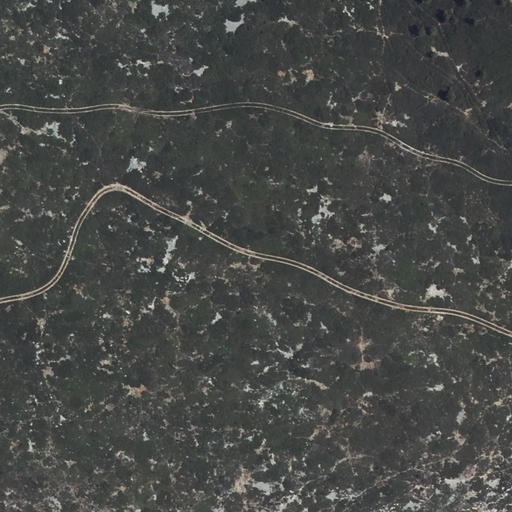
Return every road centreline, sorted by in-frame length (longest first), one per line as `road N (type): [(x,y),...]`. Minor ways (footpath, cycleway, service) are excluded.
road 1 (track): [(0,300),(56,277),(88,208),(100,192),(119,186),(233,246),(370,297),(453,311),(511,334)]
road 2 (track): [(511,182),(373,129),(320,125),(248,104),(175,113),(0,108)]
